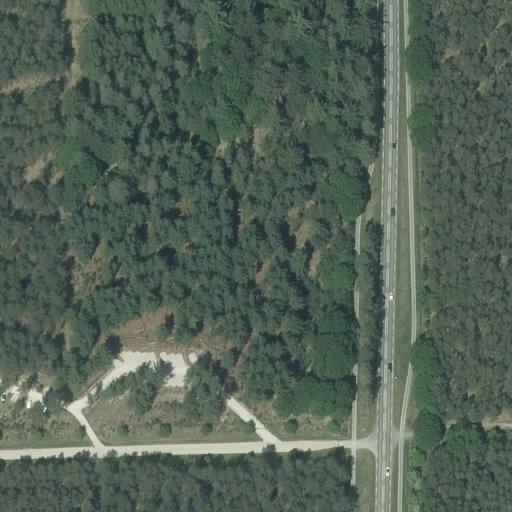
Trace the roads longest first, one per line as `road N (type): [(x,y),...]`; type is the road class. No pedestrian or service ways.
road 1 (primary): [(381,511),(385,0)]
road 2 (track): [(62,0),(62,362),(74,412)]
road 3 (track): [(85,452),(383,440)]
road 4 (track): [(511,64),(385,70)]
